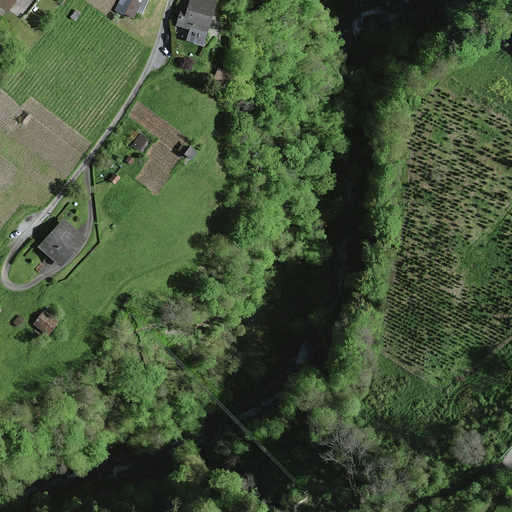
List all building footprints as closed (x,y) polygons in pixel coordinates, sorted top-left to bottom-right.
[(14,0),(0,0),(0,3),(7,9),(14,0)] [(120,0),(116,9),(134,17),(140,3),(133,0),(120,0)] [(215,3),(206,0),(190,0),(187,9),(182,8),(177,25),(190,29),(187,40),(202,44),(215,3)] [(84,239),(64,221),(40,247),(60,265),(84,239)] [(44,307),(33,322),(48,332),(58,318),(44,307)]
